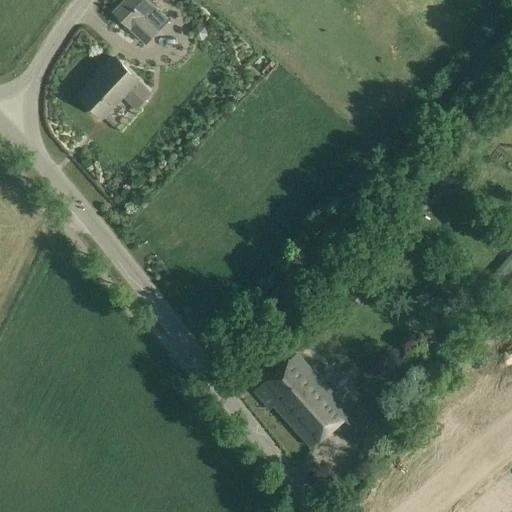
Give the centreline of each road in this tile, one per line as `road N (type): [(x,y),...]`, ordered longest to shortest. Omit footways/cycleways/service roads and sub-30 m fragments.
road 1 (unclassified): [(327,511),(1,117)]
road 2 (unclassified): [(1,117),(82,0)]
